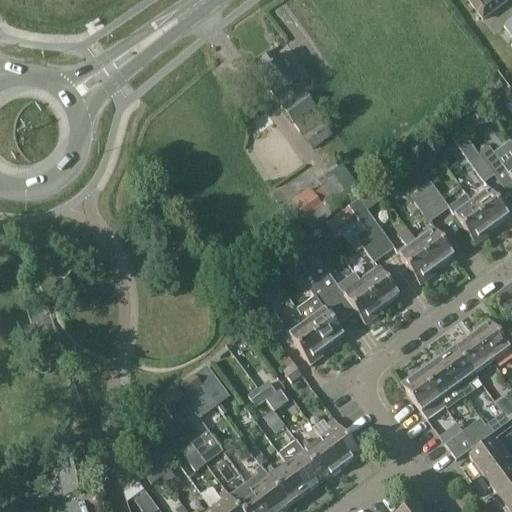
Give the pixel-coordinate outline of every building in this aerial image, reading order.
[(467,0),(483,21),(507,3),(504,0),(467,0)] [(276,55),(254,72),(273,98),(296,82),(276,55)] [(511,89),(500,98),(507,107),(511,103),(511,89)] [(292,126),(315,110),(315,109),(303,93),(280,110),(292,126)] [(315,110),(292,126),(312,152),(332,137),(322,125),(325,123),(315,110)] [(480,127),(474,118),(458,129),(464,138),(480,127)] [(412,130),(396,150),(410,161),(426,141),(412,130)] [(470,148),(460,155),(467,165),(477,158),(470,148)] [(488,150),(478,157),(493,178),(501,172),(503,171),(500,167),(488,150)] [(478,157),(477,158),(467,165),(482,185),(493,178),(478,157)] [(511,158),(500,167),(503,171),(501,172),(506,179),(508,178),(511,182),(511,158)] [(342,166),(330,174),(348,199),(350,201),(361,192),(342,166)] [(330,174),(325,178),(317,184),(321,190),(336,210),(337,210),(350,201),(348,199),(330,174)] [(430,185),(424,176),(414,183),(417,187),(420,192),(430,185)] [(430,185),(420,192),(439,218),(448,211),(449,210),(430,185)] [(471,205),(491,231),(508,218),(486,188),(468,202),(471,206),(471,205)] [(321,208),(313,196),(308,190),(289,204),(301,222),(321,208)] [(321,208),(301,222),(310,234),(339,213),(337,210),(336,210),(321,190),(313,196),(321,208)] [(420,192),(412,198),(410,200),(429,225),(439,218),(420,192)] [(465,198),(449,210),(448,211),(475,247),(487,238),(485,235),(491,231),(471,205),(471,206),(468,202),(465,198)] [(358,202),(347,209),(348,210),(383,258),(394,251),(358,202)] [(348,210),(347,209),(339,214),(346,223),(353,218),(348,210)] [(373,266),(383,258),(348,210),(353,218),(364,232),(354,240),(373,266)] [(432,228),(414,241),(413,241),(435,271),(453,258),(432,228)] [(396,237),(404,248),(396,254),(419,287),(432,278),(430,275),(435,271),(413,241),(414,241),(406,230),(396,237)] [(293,245),(287,237),(276,245),(282,253),(293,245)] [(292,248),(281,256),(288,265),(298,257),(292,248)] [(315,268),(309,272),(346,322),(355,315),(364,327),(378,317),(375,314),(381,311),(362,285),(361,286),(360,285),(357,281),(348,289),(350,292),(343,298),(331,281),(320,265),(315,268)] [(357,281),(360,285),(361,286),(362,285),(381,311),(398,298),(376,268),(357,281)] [(313,300),(308,304),(297,312),(304,321),(306,325),(325,351),(324,351),(326,354),(340,344),(338,341),(342,338),(336,329),(346,322),(309,272),(299,280),(313,300)] [(511,287),(493,301),(502,313),(511,305),(511,287)] [(263,305),(258,298),(249,304),(254,312),(263,305)] [(254,312),(273,339),(284,331),(265,304),(263,305),(254,312)] [(306,325),(304,321),(286,334),(310,367),(322,358),(320,354),(324,351),(325,351),(306,325)] [(477,334),(472,338),(491,365),(509,352),(488,322),(475,331),(477,334)] [(465,339),(452,348),(454,351),(455,350),(474,377),(491,365),(472,338),(467,342),(465,339)] [(454,351),(437,363),(460,394),(464,400),(465,401),(474,394),(469,387),(477,382),(477,381),(474,377),(455,350),(454,351)] [(437,363),(432,367),(430,364),(418,373),(442,407),(460,394),(437,363)] [(287,380),(297,373),(292,365),(281,373),(286,380),(287,380)] [(205,370),(194,378),(201,389),(203,391),(215,383),(205,370)] [(297,373),(287,380),(291,386),(302,378),(298,372),(297,373)] [(400,386),(399,386),(401,389),(421,416),(426,423),(444,410),(442,407),(418,373),(417,373),(405,382),(400,386)] [(189,398),(201,389),(194,378),(181,387),(189,398)] [(270,389),(260,396),(265,403),(275,396),(270,389)] [(174,424),(191,411),(176,390),(159,403),(174,424)] [(265,403),(260,396),(249,403),(255,410),(265,403)] [(511,421),(511,408),(502,416),(508,425),(511,421)] [(485,428),(480,421),(462,434),(473,450),(491,437),(485,428)] [(330,432),(319,440),(341,470),(359,457),(337,427),(333,422),(326,427),(330,432)] [(495,422),(485,428),(491,437),(501,430),(495,422)] [(462,434),(444,447),(455,463),(473,450),(462,434)] [(205,446),(200,439),(189,447),(194,454),(205,446)] [(304,442),(297,447),(302,453),(324,483),(341,470),(319,440),(309,448),(304,442)] [(476,481),(506,459),(493,442),(465,462),(469,467),(467,468),(476,481)] [(295,444),(277,456),(284,466),(307,496),(324,483),(302,453),(297,447),(295,444)] [(194,454),(189,447),(179,454),(185,461),(186,460),(194,454)] [(86,450),(61,454),(70,498),(94,494),(86,450)] [(194,454),(186,460),(190,465),(196,465),(200,463),(194,454)] [(511,467),(506,459),(476,481),(485,493),(487,492),(491,497),(511,481),(511,467)] [(165,465),(154,473),(159,480),(171,472),(165,465)] [(263,473),(267,479),(289,509),(307,496),(284,466),(274,474),(270,468),(263,473)] [(253,474),(257,478),(246,486),(264,511),(285,511),(289,509),(267,479),(259,469),(253,474)] [(159,480),(154,473),(145,480),(150,487),(159,480)] [(506,511),(511,508),(511,481),(491,497),(494,501),(492,503),(498,511),(506,511)] [(137,485),(127,492),(132,500),(143,492),(137,485)] [(264,511),(246,486),(228,499),(238,511),(264,511)] [(217,499),(221,505),(210,511),(238,511),(228,499),(224,494),(217,499)]
